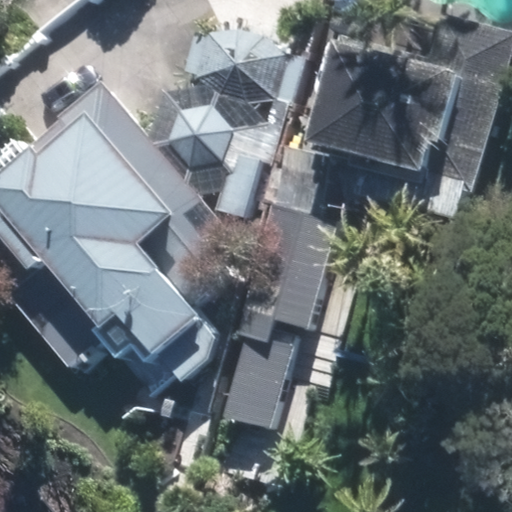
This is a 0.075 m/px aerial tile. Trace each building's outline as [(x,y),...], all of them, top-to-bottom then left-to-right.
[(347,38),(318,147),(363,159),(355,192),(475,223),(511,82),(511,30),(447,14),(434,61),(347,38)] [(309,59),(203,32),(191,81),(297,108),(309,59)] [(94,109),(0,187),(0,195),(149,371),(210,319),(150,248),(186,218),(94,109)] [(204,179),(209,179),(215,179),(221,177),(226,175),(231,172),(235,167),(239,163),(241,157),(243,152),(243,146),(243,140),(241,135),(239,129),(236,124),(232,120),(227,117),(221,114),(216,113),(210,112),(204,113),(198,114),(193,117),(188,120),(184,124),(181,129),(178,134),(177,140),(176,145),(177,151),(178,157),(180,162),(184,167),(188,171),(193,175),(198,177),(204,179)] [(255,318),(227,420),(277,433),(305,329),(314,332),(344,223),(276,204),(246,315),(255,318)]
